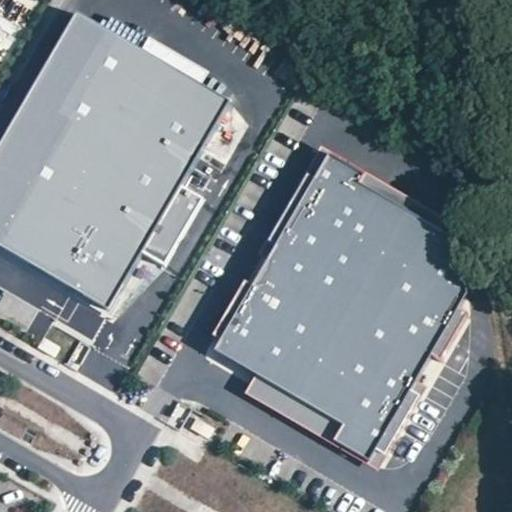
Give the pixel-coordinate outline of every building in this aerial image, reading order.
[(227,99),(72,13),(0,141),(0,251),(113,314),(144,259),(167,272),(205,202),(178,187),(227,99)] [(267,262),(330,155),(320,149),(257,257),(267,262)] [(221,342),(215,351),(256,375),(344,426),(333,444),(367,464),(374,452),(409,391),(486,260),(452,240),(359,186),(365,175),(330,155),(267,262),(253,287),(221,342)] [(458,229),(365,175),(359,186),(452,240),(458,229)] [(221,342),(253,287),(244,282),(212,337),(221,342)] [(344,426),(256,375),(246,393),(333,444),(344,426)] [(419,397),(409,391),(374,452),(384,458),(419,397)] [(213,429),(197,419),(192,428),(208,438),(213,429)]
